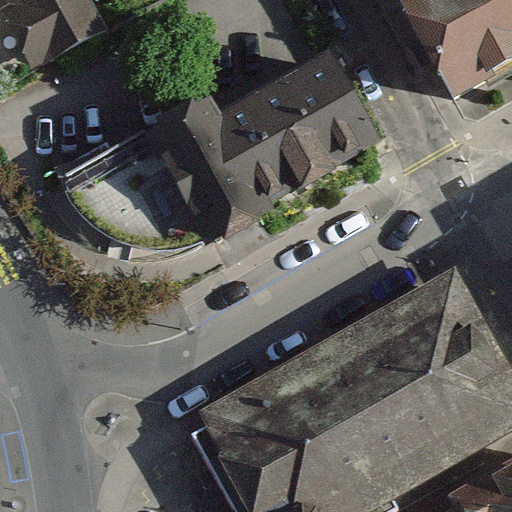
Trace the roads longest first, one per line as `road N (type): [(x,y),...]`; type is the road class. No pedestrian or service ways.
road 1 (residential): [(471,211),(347,288),(201,361),(46,388)]
road 2 (residential): [(350,0),(471,211)]
road 3 (residential): [(64,511),(46,388)]
